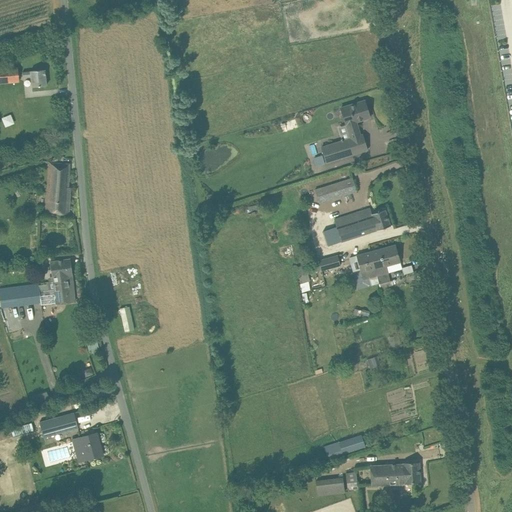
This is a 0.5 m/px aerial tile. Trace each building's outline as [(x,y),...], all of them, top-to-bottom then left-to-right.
[(17,67),(0,68),(0,83),(18,82),(17,67)] [(31,71),(23,72),(23,77),(31,77),(32,87),(47,85),(45,69),(31,71)] [(341,141),(321,147),(326,162),(367,150),(362,135),(360,135),(356,122),(370,117),(365,100),(340,108),(346,125),(350,138),(343,141),(342,138),(341,139),(341,141)] [(322,155),(313,158),(316,167),(325,164),(322,155)] [(46,211),(69,214),(71,188),(69,187),(70,163),(49,162),(46,211)] [(353,178),(314,190),(319,203),(357,191),(353,178)] [(370,208),(334,219),(337,227),(341,241),(390,226),(385,209),(372,214),(370,208)] [(396,245),(371,251),(379,284),(381,289),(389,287),(393,286),(392,281),(390,281),(388,273),(386,266),(400,262),(401,262),(396,245)] [(371,251),(356,255),(360,268),(363,280),(369,278),(371,286),(379,284),(377,276),(371,251)] [(296,266),(299,276),(320,270),(321,271),(340,266),(337,255),(296,266)] [(47,284),(39,285),(41,305),(75,300),(72,279),(70,259),(51,261),(53,281),(47,282),(47,284)] [(36,288),(0,292),(0,296),(2,308),(41,303),(39,287),(36,288)] [(125,307),(120,308),(125,332),(130,331),(125,307)] [(353,314),(368,319),(369,313),(354,309),(353,314)] [(94,327),(84,330),(87,344),(90,343),(93,353),(100,351),(94,327)] [(388,338),(391,347),(401,344),(398,335),(388,338)] [(378,355),(367,359),(370,368),(381,365),(378,355)] [(91,368),(82,371),(85,377),(94,374),(91,368)] [(46,390),(28,396),(30,404),(49,398),(46,390)] [(74,413),(40,422),(44,436),(78,428),(74,413)] [(32,424),(12,429),(14,437),(34,432),(32,424)] [(80,437),(86,459),(103,455),(97,433),(80,437)] [(361,435),(339,442),(343,455),(365,447),(361,435)] [(335,444),(325,447),(329,459),(339,456),(335,444)] [(371,465),(372,486),(405,484),(405,483),(420,482),(419,462),(403,463),(403,464),(371,465)] [(345,474),(350,511),(361,511),(356,472),(345,474)] [(315,481),(317,497),(344,494),(343,478),(315,481)] [(411,495),(399,496),(399,507),(411,506),(411,495)]
